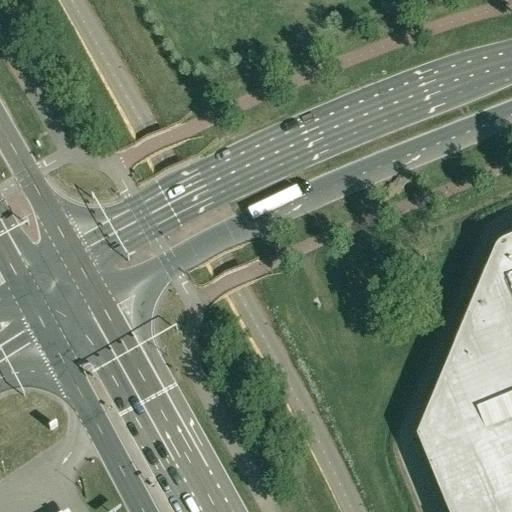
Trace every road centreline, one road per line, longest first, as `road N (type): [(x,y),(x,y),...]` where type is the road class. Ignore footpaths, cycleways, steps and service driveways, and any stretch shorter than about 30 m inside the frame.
road 1 (tertiary): [(511,59),(304,139),(72,253)]
road 2 (tertiary): [(98,300),(278,209),(511,112)]
road 3 (primary): [(216,511),(98,300)]
road 4 (primary): [(45,331),(142,511)]
road 5 (primary): [(72,253),(0,125)]
